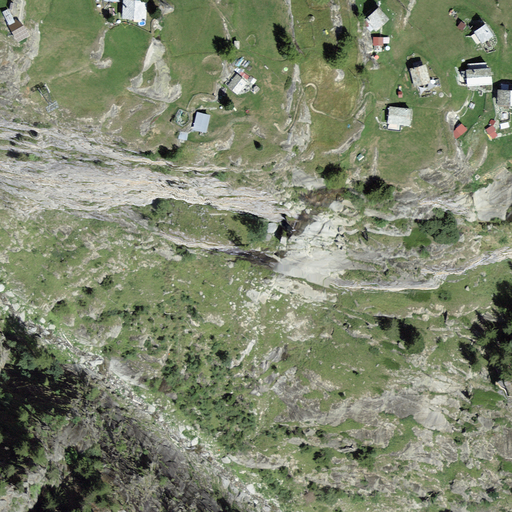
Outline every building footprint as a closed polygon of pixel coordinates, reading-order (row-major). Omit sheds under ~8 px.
[(149,2),(137,0),(124,0),(121,21),(138,24),(146,21),(149,2)] [(389,21),(378,8),(364,19),(375,33),(389,21)] [(20,23),(11,28),(18,41),(23,38),(27,35),(20,23)] [(495,37),(487,25),(477,31),(477,35),(473,37),(478,45),(481,43),(483,44),(495,37)] [(426,65),(410,69),(414,88),(431,84),(426,65)] [(493,86),(492,70),(461,72),(461,85),(467,84),(468,87),(493,86)] [(252,83),(241,73),(230,85),(240,95),(252,83)] [(511,107),(511,91),(499,91),(498,108),(511,107)] [(412,109),(391,106),(388,129),(400,131),(401,127),(409,128),(412,109)] [(210,117),(196,112),(189,132),(204,137),(210,117)] [(463,138),(473,128),(467,123),(457,132),(463,138)]
